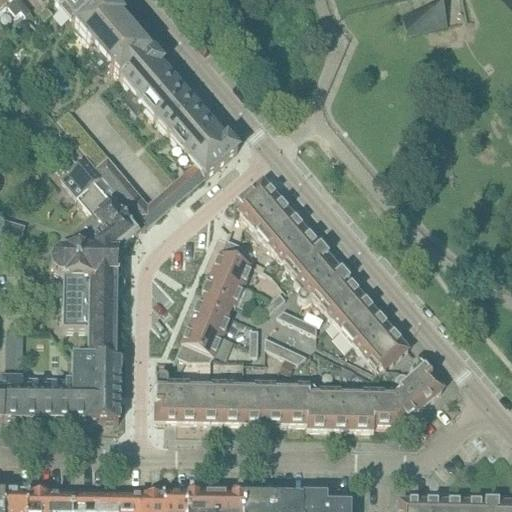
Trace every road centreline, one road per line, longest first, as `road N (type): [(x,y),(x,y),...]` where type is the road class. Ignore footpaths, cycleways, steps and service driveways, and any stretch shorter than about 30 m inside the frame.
road 1 (residential): [(270,157),(187,233),(197,250),(160,347),(142,348),(141,458)]
road 2 (unclassified): [(485,409),(270,157)]
road 3 (residential): [(380,463),(141,458)]
road 4 (unclassified): [(270,157),(138,0)]
road 5 (residential): [(141,458),(0,455)]
road 6 (residential): [(485,409),(421,464),(380,463)]
